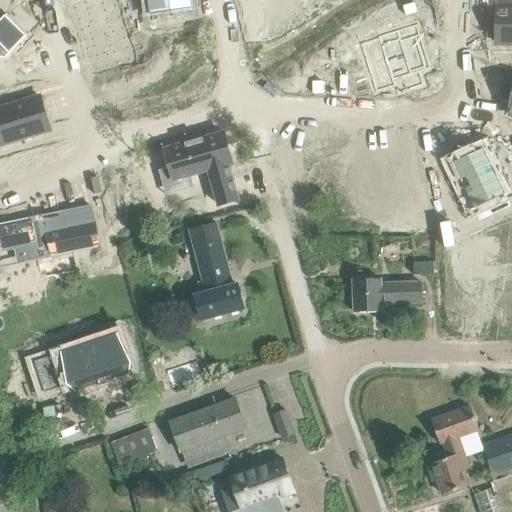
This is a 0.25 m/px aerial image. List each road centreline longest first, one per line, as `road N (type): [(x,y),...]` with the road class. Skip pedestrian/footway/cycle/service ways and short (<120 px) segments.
road 1 (unclassified): [(0,462),(316,359)]
road 2 (track): [(451,0),(465,52),(454,94),(401,114),(246,112)]
road 3 (track): [(0,187),(237,117)]
road 4 (unclassified): [(316,359),(511,352)]
road 5 (track): [(85,162),(48,0)]
road 6 (unclassified): [(372,511),(316,359)]
